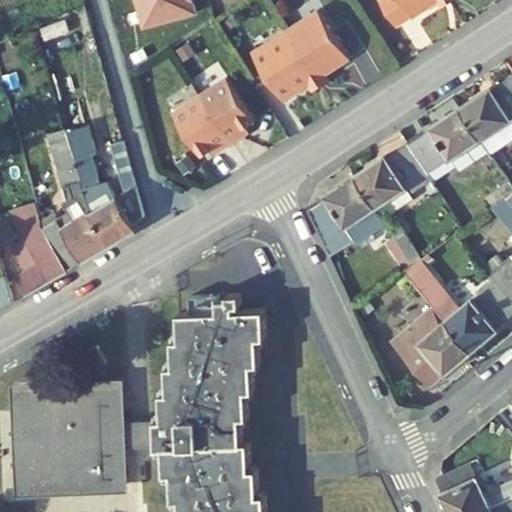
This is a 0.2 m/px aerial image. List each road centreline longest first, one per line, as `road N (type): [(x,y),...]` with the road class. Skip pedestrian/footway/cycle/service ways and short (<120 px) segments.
road 1 (residential): [(400,457),(269,182)]
road 2 (residential): [(269,182),(511,26)]
road 3 (residential): [(100,0),(166,242)]
road 4 (residential): [(0,337),(166,242)]
road 5 (residential): [(511,368),(400,457)]
